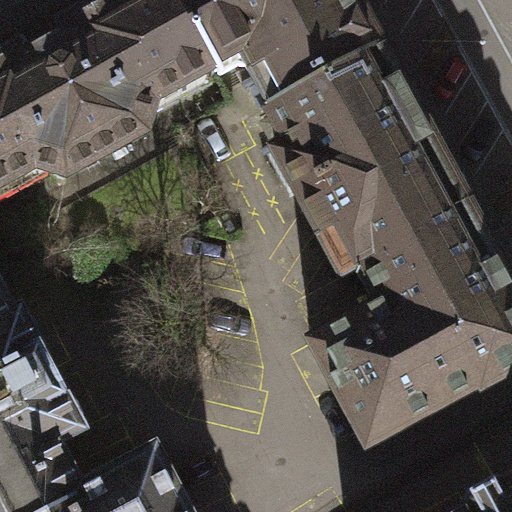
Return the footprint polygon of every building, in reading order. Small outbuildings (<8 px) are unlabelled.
[(155,100),(213,69),(175,0),(111,0),(68,23),(68,32),(18,58),(14,53),(0,60),(0,187),(31,168),(65,178),(146,133),(155,100)] [(240,55),(268,108),(379,48),(352,0),(175,0),(213,69),(240,55)] [(340,272),(358,263),(463,206),(392,74),(379,48),(268,108),(288,144),(275,151),(340,272)] [(511,365),(511,293),(463,206),(358,263),(380,304),(310,342),(367,445),(511,365)] [(0,511),(48,511),(82,495),(81,491),(56,443),(81,431),(21,315),(13,318),(0,293),(0,511)] [(187,511),(155,451),(81,491),(82,495),(48,511),(187,511)] [(511,511),(511,480),(477,500),(455,511),(511,511)]
